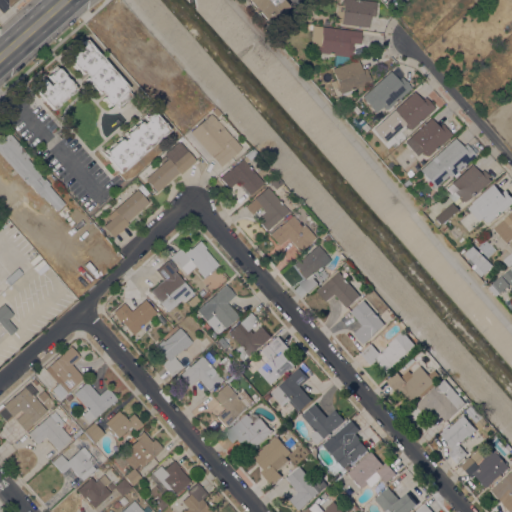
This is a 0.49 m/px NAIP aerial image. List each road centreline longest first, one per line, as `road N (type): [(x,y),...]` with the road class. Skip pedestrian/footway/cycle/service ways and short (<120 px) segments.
road 1 (residential): [(467,511),(194,201)]
road 2 (residential): [(257,511),(78,306)]
road 3 (residential): [(194,201),(0,378)]
road 4 (residential): [(511,154),(407,42)]
